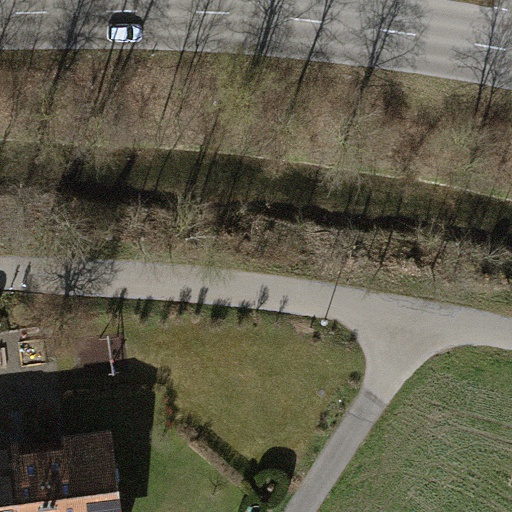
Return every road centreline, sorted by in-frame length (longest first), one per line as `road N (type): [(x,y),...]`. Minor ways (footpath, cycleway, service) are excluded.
road 1 (tertiary): [(0,16),(139,11),(317,21),(511,51)]
road 2 (track): [(0,279),(195,286),(422,316)]
road 3 (track): [(422,316),(298,511)]
